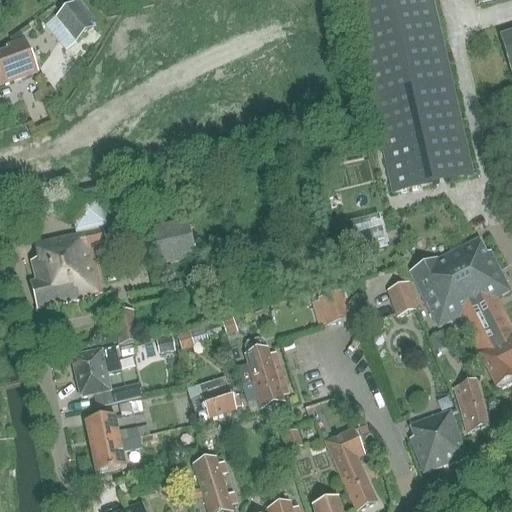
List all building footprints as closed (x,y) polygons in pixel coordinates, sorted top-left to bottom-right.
[(432,0),(405,0),(360,10),(351,12),(392,195),(473,177),(432,0)] [(95,22),(78,1),(56,19),(76,44),(93,30),(90,26),(95,22)] [(511,81),(511,35),(499,39),(511,81)] [(0,88),(14,83),(36,75),(23,41),(8,47),(0,53),(0,88)] [(37,312),(104,296),(93,253),(107,249),(106,243),(116,240),(115,235),(121,234),(119,228),(111,230),(109,224),(123,221),(119,202),(105,204),(102,187),(64,195),(73,239),(34,247),(38,263),(31,264),(35,283),(30,285),(37,312)] [(385,243),(378,217),(351,225),(358,251),(385,243)] [(158,267),(194,259),(186,223),(150,231),(158,267)] [(478,241),(446,258),(463,293),(461,294),(471,312),(459,318),(472,343),(508,325),(496,300),(509,293),(490,254),(486,256),(478,241)] [(446,258),(435,264),(411,276),(438,329),(459,318),(471,312),(461,294),(463,293),(446,258)] [(408,284),(387,292),(397,320),(418,312),(408,284)] [(339,295),(337,287),(316,293),(327,328),(350,321),(341,294),(339,295)] [(139,343),(134,313),(113,316),(118,347),(139,343)] [(511,374),(511,331),(508,325),(472,343),(496,390),(511,382),(511,375),(511,374)] [(247,357),(245,358),(254,385),(276,378),(273,368),(279,366),(275,355),(269,357),(267,351),(265,351),(263,343),(259,341),(247,344),(244,349),(247,357)] [(157,366),(166,361),(157,342),(148,347),(157,366)] [(122,359),(135,357),(133,348),(120,350),(122,359)] [(111,394),(110,388),(107,377),(120,374),(115,350),(102,352),(71,359),(81,401),(102,396),(105,410),(140,403),(138,395),(117,398),(111,394)] [(276,378),(254,385),(262,412),(285,405),(283,399),(289,397),(285,385),(279,387),(276,378)] [(192,397),(212,390),(208,379),(188,386),(192,397)] [(467,436),(488,428),(471,383),(450,391),(467,436)] [(236,411),(242,409),(238,397),(232,399),(229,390),(201,399),(209,421),(236,412),(236,411)] [(423,476),(467,460),(450,414),(410,428),(414,440),(410,442),(423,476)] [(85,425),(90,451),(120,444),(140,441),(149,439),(147,429),(118,434),(115,419),(85,425)] [(284,437),(290,453),(303,449),(297,432),(284,437)] [(354,511),(363,511),(377,506),(357,460),(365,457),(353,433),(324,445),(354,511)] [(140,443),(140,441),(120,444),(90,451),(96,476),(126,470),(123,455),(142,451),(142,450),(158,447),(157,440),(140,443)] [(193,468),(202,495),(224,487),(221,478),(227,476),(224,464),(218,466),(216,460),(193,468)] [(174,462),(155,466),(155,462),(135,466),(137,478),(176,470),(174,462)] [(227,497),(224,487),(202,495),(207,511),(231,511),(231,508),(237,507),(233,495),(227,497)] [(313,511),(341,511),(338,501),(312,510),(313,511)]
